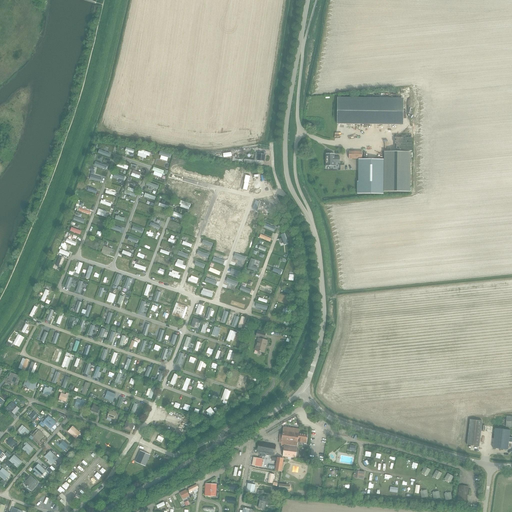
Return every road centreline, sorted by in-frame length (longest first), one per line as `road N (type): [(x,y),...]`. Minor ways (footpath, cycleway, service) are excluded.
road 1 (unclassified): [(304,393),(323,300),(315,239),(290,191),(284,153),(305,0)]
road 2 (unclassified): [(105,511),(304,393)]
road 3 (unclassified): [(490,465),(351,426),(304,393)]
